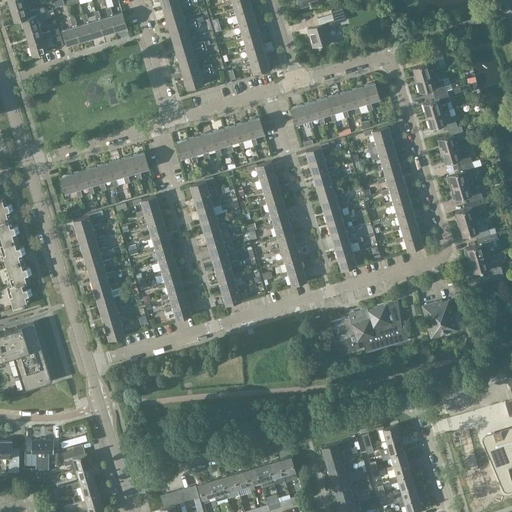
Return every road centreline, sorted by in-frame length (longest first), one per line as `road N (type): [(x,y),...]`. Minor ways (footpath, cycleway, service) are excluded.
road 1 (residential): [(297,82),(390,55),(447,257),(109,357)]
road 2 (residential): [(124,485),(401,401),(418,409)]
road 3 (residential): [(88,363),(27,162)]
road 4 (residential): [(27,162),(152,126)]
road 5 (residential): [(124,485),(88,363)]
road 6 (residential): [(171,120),(136,0)]
